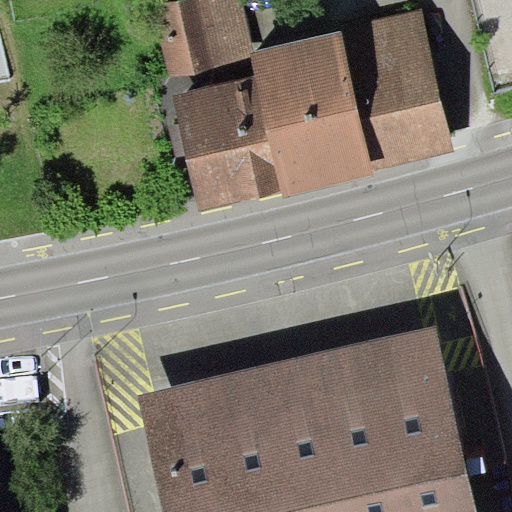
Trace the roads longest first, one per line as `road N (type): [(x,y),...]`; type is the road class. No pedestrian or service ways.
road 1 (secondary): [(511,174),(253,247),(0,296)]
road 2 (unknown): [(55,285),(79,382),(93,511)]
